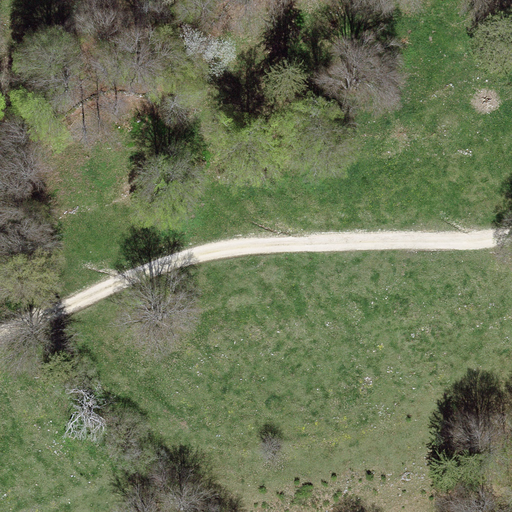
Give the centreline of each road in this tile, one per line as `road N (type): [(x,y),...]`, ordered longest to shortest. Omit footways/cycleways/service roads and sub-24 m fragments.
road 1 (track): [(0,335),(221,252),(511,234)]
road 2 (track): [(0,82),(95,0)]
